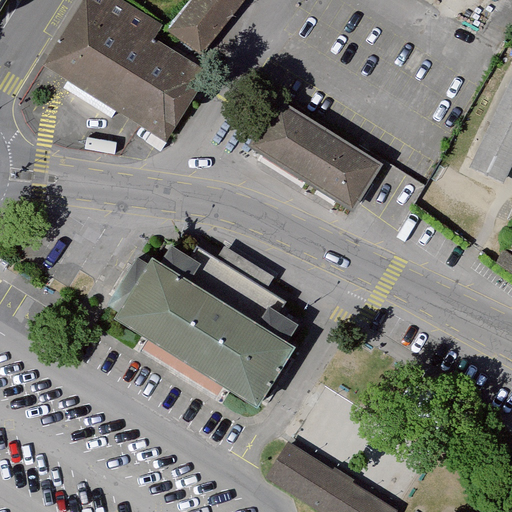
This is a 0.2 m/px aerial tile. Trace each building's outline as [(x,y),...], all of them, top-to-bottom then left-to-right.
[(0,0),(0,43),(11,34),(31,0),(0,0)] [(171,31),(122,0),(93,0),(49,70),(162,141),(214,58),(211,56),(171,31)] [(197,0),(171,31),(211,56),(256,0),(197,0)] [(511,88),(472,171),(506,187),(511,173),(511,88)] [(361,214),(390,168),(286,105),(257,150),(361,214)] [(123,317),(119,324),(264,415),(303,354),(293,348),(305,330),(285,317),(291,307),(201,251),(195,261),(175,249),(164,268),(157,264),(153,271),(140,263),(111,309),(123,317)] [(399,511),(292,443),(269,480),(318,511),(399,511)]
